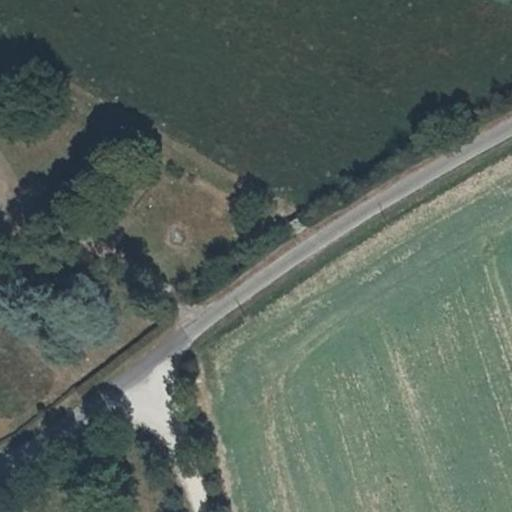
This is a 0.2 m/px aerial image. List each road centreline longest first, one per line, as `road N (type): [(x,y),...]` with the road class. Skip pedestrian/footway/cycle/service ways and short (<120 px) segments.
road 1 (unclassified): [(511,134),(337,233),(0,470)]
road 2 (track): [(218,511),(147,369)]
